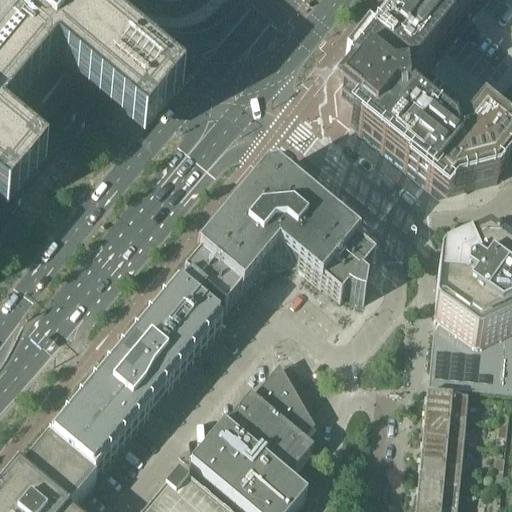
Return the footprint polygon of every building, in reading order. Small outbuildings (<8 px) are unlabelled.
[(0,216),(6,221),(45,175),(38,170),(23,157),(17,152),(9,145),(1,138),(54,74),(62,81),(73,90),(92,106),(142,148),(181,102),(139,66),(102,35),(84,21),(59,0),(14,0),(0,17),(0,216)] [(481,0),(410,0),(352,74),(353,75),(345,85),(352,90),(350,93),(353,95),(355,114),(353,117),(356,119),(351,126),(359,133),(358,135),(437,200),(496,186),(511,166),(511,142),(480,117),(465,136),(449,139),(417,113),(417,109),(419,106),(418,91),(413,88),(481,0)] [(491,0),(431,76),(443,86),(430,102),(459,126),(473,110),(480,117),(511,142),(511,13),(495,0),(491,0)] [(180,299),(197,313),(204,303),(224,320),(260,276),(274,275),(274,276),(274,277),(275,278),(276,278),(278,279),(279,278),(280,278),(281,277),(282,276),(282,274),(295,273),(339,309),(346,301),(353,306),(357,307),(364,307),(366,291),(359,285),(373,267),(286,195),(256,197),(182,285),(188,289),(180,299)] [(511,272),(486,254),(437,276),(432,329),(436,331),(437,331),(433,338),(427,392),(511,400),(511,272)] [(167,399),(222,334),(197,313),(180,299),(175,294),(46,448),(94,487),(148,422),(148,421),(158,409),(167,399)] [(313,435),(279,373),(252,405),(250,403),(224,433),(223,432),(189,472),(236,511),(297,511),(306,502),(287,485),(312,456),(302,448),(313,435)] [(426,399),(423,423),(465,426),(467,403),(426,399)] [(507,430),(508,418),(499,417),(498,430),(507,430)] [(423,423),(421,445),(462,449),(465,426),(423,423)] [(505,443),(507,430),(498,430),(497,442),(505,443)] [(421,445),(419,468),(460,472),(462,449),(421,445)] [(73,511),(94,488),(94,487),(46,448),(33,464),(31,464),(32,465),(20,480),(18,478),(16,476),(0,495),(0,511),(73,511)] [(502,476),(504,463),(495,462),(494,475),(502,476)] [(419,468),(417,491),(458,495),(460,472),(419,468)] [(501,489),(502,476),(494,475),(492,488),(501,489)] [(217,511),(177,478),(148,511),(217,511)] [(103,494),(108,488),(102,483),(97,489),(103,494)] [(456,511),(458,495),(417,491),(414,511),(456,511)]
